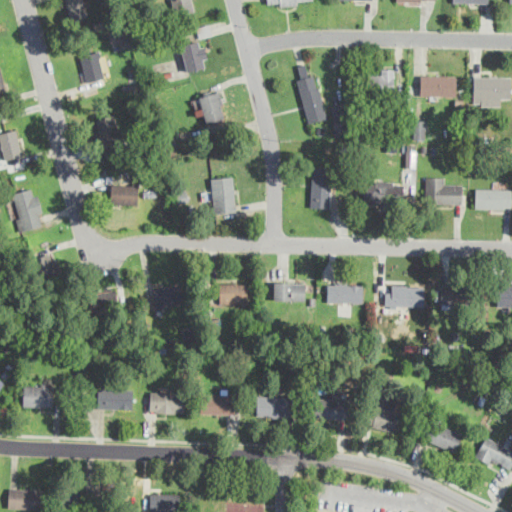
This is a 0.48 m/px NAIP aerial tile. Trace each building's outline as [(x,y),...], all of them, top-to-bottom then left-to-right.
[(64,0),(71,19),(87,15),(82,0),(64,0)] [(169,0),(173,13),(194,8),(192,0),(169,0)] [(202,58),(207,57),(203,45),(199,46),(197,39),(180,43),(186,70),(204,66),(202,58)] [(86,82),(105,78),(99,54),(81,58),(86,82)] [(308,122),(327,117),(315,73),(310,75),(306,62),(299,64),(303,77),(298,79),(308,122)] [(396,68),(383,68),(382,74),(368,73),(368,94),(395,94),(396,68)] [(456,73),(420,73),(420,95),(456,95),(456,73)] [(511,75),(473,75),(473,98),(511,98),(511,75)] [(224,117),(220,103),(222,102),(219,89),(198,96),(206,122),(224,117)] [(332,104),(334,135),(349,133),(348,104),(332,104)] [(104,150),(122,146),(114,113),(96,118),(104,150)] [(413,137),(426,137),(426,118),(413,118),(413,137)] [(0,130),(0,140),(4,159),(22,155),(16,127),(0,130)] [(416,143),(406,143),(406,166),(416,166),(416,143)] [(310,205),(329,206),(331,166),(312,165),(310,205)] [(210,176),(214,214),(237,212),(233,174),(210,176)] [(463,203),(463,183),(445,183),(445,176),(426,176),(425,202),(463,203)] [(363,202),(402,202),(402,181),(363,181),(363,202)] [(138,182),(110,182),(110,202),(138,202),(138,182)] [(41,225),(38,213),(42,211),(37,194),(32,195),(30,187),(9,193),(20,231),(41,225)] [(511,206),(511,188),(475,187),(475,206),(511,206)] [(60,275),(51,251),(34,258),(43,282),(60,275)] [(305,300),(305,280),(273,280),(273,300),(305,300)] [(218,281),(218,303),(247,303),(247,281),(218,281)] [(362,302),(362,281),(327,281),(327,302),(362,302)] [(181,283),(152,286),(155,307),(183,304),(181,283)] [(386,305),(425,306),(426,286),(394,284),(394,292),(387,292),(386,305)] [(440,301),(462,302),(463,286),(441,285),(440,301)] [(511,285),(497,285),(497,306),(511,306),(511,285)] [(84,292),(86,311),(118,306),(115,288),(84,292)] [(52,405),(53,385),(47,385),(48,382),(41,382),(41,385),(23,384),(23,404),(52,405)] [(132,389),(98,387),(97,405),(131,407),(132,389)] [(184,392),(150,390),(149,410),(184,412),(184,392)] [(200,410),(235,413),(236,393),(201,391),(200,410)] [(291,395),(257,394),(256,415),(291,416),(291,395)] [(349,419),(349,399),(315,396),(313,415),(349,419)] [(372,424),(404,432),(410,412),(396,409),(398,402),(386,399),(384,406),(377,404),(372,424)] [(455,452),(464,432),(432,418),(423,438),(455,452)] [(507,471),(511,462),(511,448),(487,433),(475,453),(507,471)] [(41,507),(43,488),(9,486),(8,505),(41,507)] [(92,511),(92,492),(58,490),(58,511),(92,511)] [(180,511),(181,493),(150,492),(150,511),(157,511),(180,511)]
